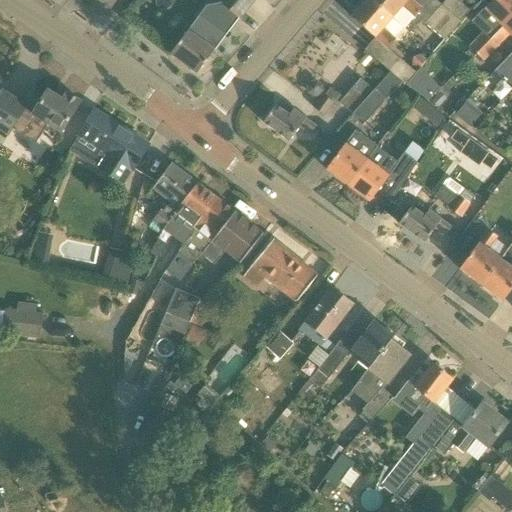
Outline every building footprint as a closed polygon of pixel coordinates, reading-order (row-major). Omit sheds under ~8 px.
[(98,0),(110,9),(116,0),(98,0)] [(221,0),(219,3),(239,19),(255,0),(221,0)] [(393,39),(403,27),(372,0),(366,0),(352,18),(387,48),(394,40),(393,39)] [(405,28),(415,17),(421,9),(411,0),(372,0),(403,27),(405,28)] [(446,0),(442,5),(461,21),(470,11),(457,0),(446,0)] [(504,27),(511,18),(511,0),(494,0),(485,10),(472,22),(483,32),(491,40),(503,27),(504,27)] [(445,41),(461,21),(442,5),(431,17),(426,24),(426,25),(445,41)] [(511,35),(511,18),(504,27),(503,27),(491,40),(476,54),(484,62),(511,34),(511,35)] [(226,35),(225,35),(214,27),(202,43),(188,32),(171,54),(197,74),(214,52),(214,51),(226,35)] [(476,54),(491,40),(483,32),(469,47),(476,54)] [(406,85),(417,72),(399,57),(388,70),(406,85)] [(406,85),(428,101),(441,88),(421,68),(419,70),(417,73),(406,85)] [(361,78),(344,98),(340,103),(353,114),(373,89),(361,78)] [(373,89),(353,114),(364,124),(386,101),(373,89)] [(36,143),(48,124),(61,133),(81,102),(67,93),(62,100),(48,91),(33,114),(25,109),(27,106),(1,90),(0,93),(0,130),(8,136),(13,129),(36,143)] [(475,108),(484,97),(476,90),(468,101),(467,101),(456,115),(471,128),(482,114),(475,108)] [(334,104),(324,97),(323,96),(314,109),(325,117),(334,104)] [(411,114),(435,125),(441,112),(417,101),(411,114)] [(289,116),(276,106),(264,123),(289,142),(300,127),(311,135),(317,127),(294,110),(289,116)] [(134,170),(149,145),(94,110),(79,135),(108,154),(98,169),(123,185),(133,170),(134,170)] [(356,132),(327,170),(348,186),(377,147),(365,138),(356,132)] [(367,160),(348,186),(370,202),(390,175),(403,184),(419,164),(405,154),(398,162),(391,156),(380,170),(367,160)] [(175,211),(197,184),(171,164),(153,188),(171,201),(164,210),(161,208),(153,219),(165,227),(168,222),(176,212),(175,211)] [(190,236),(218,200),(197,184),(175,211),(176,212),(168,222),(179,231),(172,240),(182,248),(191,237),(190,236)] [(460,197),(443,186),(435,197),(451,208),(450,209),(462,218),(471,205),(470,204),(475,197),(465,189),(460,197)] [(217,235),(234,212),(218,200),(190,236),(191,237),(182,248),(178,253),(193,264),(200,255),(200,254),(216,234),(217,235)] [(411,208),(399,224),(425,243),(436,228),(446,236),(451,228),(441,221),(442,220),(429,211),(424,217),(411,208)] [(263,235),(248,223),(234,212),(217,235),(216,234),(200,254),(200,255),(201,254),(215,265),(226,251),(240,263),(263,235)] [(497,237),(489,231),(460,269),(482,286),(501,260),(501,259),(488,249),(497,237)] [(157,258),(167,245),(159,240),(150,253),(157,258)] [(251,266),(266,277),(264,281),(269,285),(272,282),(297,301),(317,277),(271,241),(251,266)] [(122,252),(109,248),(101,277),(128,284),(132,270),(119,267),(122,252)] [(511,289),(511,268),(501,260),(482,286),(503,302),(511,289)] [(178,317),(189,293),(176,288),(166,312),(178,317)] [(305,324),(327,340),(353,305),(332,289),(305,324)] [(178,317),(190,323),(200,300),(201,298),(189,293),(178,317)] [(17,311),(5,309),(2,336),(41,340),(44,313),(37,312),(38,305),(18,303),(17,311)] [(370,365),(390,340),(393,337),(375,321),(352,352),(370,365)] [(266,347),(280,360),(294,345),(280,332),(266,347)] [(384,390),(388,385),(411,355),(390,340),(370,365),(357,382),(375,395),(363,411),(373,419),(392,397),(384,390)] [(349,357),(349,356),(336,347),(331,354),(310,381),(320,389),(347,356),(349,357)] [(412,417),(428,398),(435,403),(452,381),(432,365),(415,388),(407,381),(399,393),(392,401),(412,417)] [(474,439),(487,449),(507,423),(482,404),(465,426),(455,418),(433,447),(434,448),(444,456),(453,444),(464,452),(474,439)] [(451,415),(450,414),(442,408),(435,417),(420,437),(419,436),(412,446),(381,486),(395,496),(410,477),(433,447),(455,418),(451,415)] [(344,450),(336,445),(328,457),(336,462),(344,450)] [(324,479),(337,488),(355,464),(342,455),(324,479)] [(511,493),(504,486),(500,483),(491,476),(479,492),(489,501),(493,497),(509,511),(511,509),(511,493)] [(395,496),(405,504),(407,505),(421,486),(410,477),(395,496)] [(328,499),(336,488),(328,482),(320,493),(328,499)]
